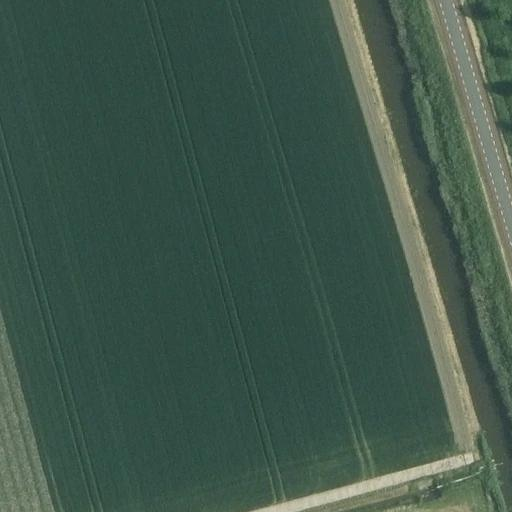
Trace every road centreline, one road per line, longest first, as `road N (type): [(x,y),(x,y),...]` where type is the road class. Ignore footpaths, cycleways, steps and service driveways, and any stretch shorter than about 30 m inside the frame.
road 1 (unclassified): [(511,246),(440,0)]
road 2 (track): [(466,458),(272,511)]
